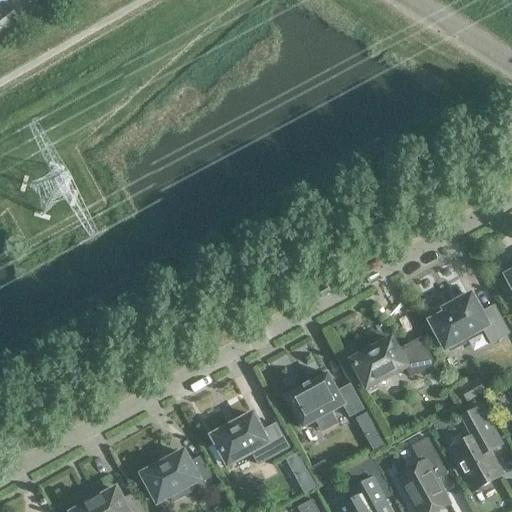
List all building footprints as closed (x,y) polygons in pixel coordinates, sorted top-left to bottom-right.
[(0,5),(0,37),(17,25),(2,4),(0,5)] [(431,323),(446,349),(449,348),(452,352),(466,344),(464,340),(483,329),(491,345),(510,335),(494,306),(481,314),(472,296),(457,304),(459,308),(431,323)] [(392,340),(352,362),(367,389),(405,368),(411,378),(435,364),(421,339),(409,345),(409,347),(399,353),(392,340)] [(317,422),(318,423),(323,432),(337,424),(332,414),(344,407),(350,418),(364,410),(350,386),(338,392),(329,376),(328,374),(327,375),(312,384),(312,383),(310,384),(304,388),(302,389),(287,397),(286,398),(286,399),(287,399),(302,428),(303,430),(305,429),(317,422)] [(468,402),(485,392),(479,381),(461,391),(468,402)] [(501,446),(499,441),(481,408),(462,419),(473,438),(450,450),(473,493),(502,476),(489,453),(501,446)] [(259,465),(289,449),(276,425),(262,433),(253,416),(213,437),(228,466),(252,453),(259,465)] [(451,419),(433,429),(439,440),(457,430),(451,419)] [(448,474),(428,438),(411,447),(421,464),(397,477),(416,511),(437,511),(450,505),(437,480),(448,474)] [(167,456),(160,459),(154,463),(157,468),(143,476),(158,503),(170,497),(173,503),(191,493),(187,487),(198,482),(199,484),(211,478),(200,458),(190,464),(184,453),(170,461),(167,456)] [(299,455),(286,462),(289,468),(302,461),(299,455)] [(390,510),(374,479),(351,491),(355,500),(337,510),(338,511),(392,511),(391,509),(390,510)] [(102,498),(101,495),(100,493),(83,502),(86,507),(76,511),(144,511),(135,494),(122,501),(116,490),(102,498)] [(319,511),(313,500),(297,508),(299,511),(319,511)]
